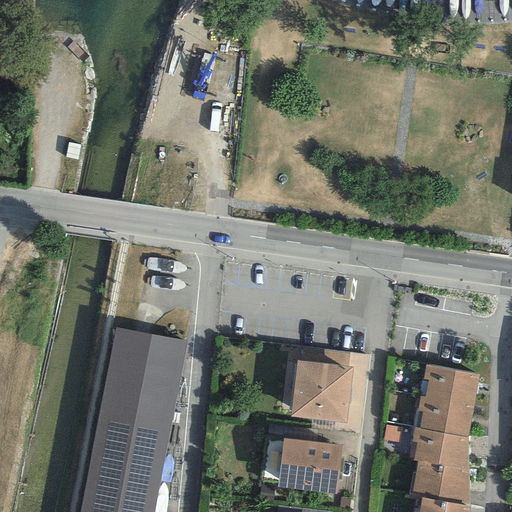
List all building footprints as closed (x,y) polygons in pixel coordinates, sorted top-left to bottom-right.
[(153,511),(187,341),(115,327),(77,511),(153,511)] [(351,366),(297,359),(290,413),(344,419),(351,366)] [(478,376),(425,366),(419,396),(473,406),(478,376)] [(467,438),(473,406),(419,396),(413,428),(467,438)] [(468,470),(467,438),(413,428),(410,441),(416,442),(411,461),(417,462),(468,470)] [(341,443),(284,436),(278,482),(335,489),(341,443)] [(469,507),(468,470),(417,462),(411,498),(421,498),(469,507)] [(468,511),(469,507),(421,498),(418,511),(468,511)]
